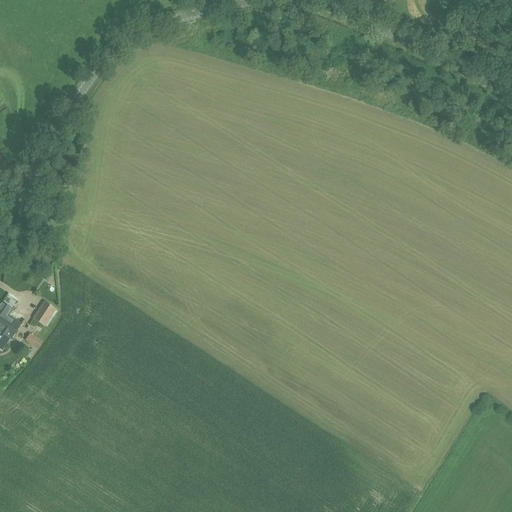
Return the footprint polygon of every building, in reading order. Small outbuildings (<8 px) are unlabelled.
[(53,271),(40,273),(43,297),(56,295),(53,271)] [(44,326),(54,310),(44,303),(33,319),(44,326)] [(5,316),(0,312),(0,349),(1,350),(9,338),(10,339),(20,324),(6,315),(5,316)] [(38,349),(43,342),(30,333),(25,341),(38,349)] [(0,368),(0,381),(5,385),(18,364),(7,357),(0,368)]
